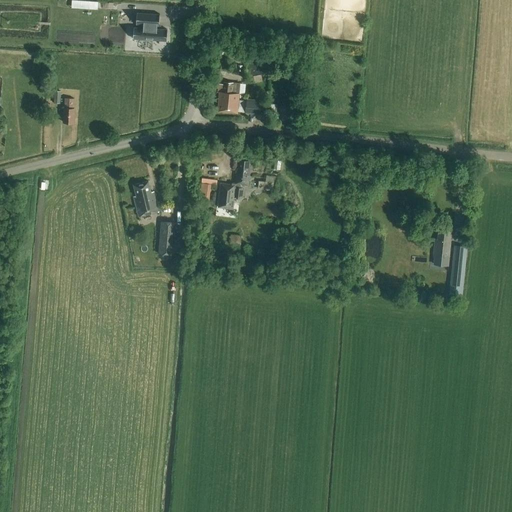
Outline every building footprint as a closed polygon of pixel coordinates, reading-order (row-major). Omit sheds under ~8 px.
[(133,24),(132,35),(166,38),(167,27),(157,26),(157,23),(159,23),(160,11),(137,9),(136,21),(143,22),(143,24),(133,24)] [(237,113),(237,112),(238,100),(239,94),(240,84),(224,83),(224,85),(218,84),(218,92),(220,93),(218,112),(237,113)] [(64,123),(73,123),(74,109),(73,109),(74,99),(65,98),(65,108),(64,108),(64,123)] [(246,101),(238,100),(237,112),(245,113),(245,114),(265,116),(267,101),(247,99),(246,101)] [(267,112),(276,114),(278,104),(269,102),(267,112)] [(237,169),(236,180),(249,181),(251,164),(248,164),(249,161),(240,160),(239,169),(237,169)] [(211,198),(213,183),(218,183),(219,179),(204,177),(200,197),(211,198)] [(249,181),(236,180),(235,183),(232,183),(231,184),(221,183),(217,208),(233,210),(235,198),(242,199),(243,188),(240,188),(240,186),(248,187),(249,181)] [(158,212),(153,192),(151,192),(148,181),(133,185),(136,196),(133,197),(139,217),(158,212)] [(452,230),(438,229),(437,239),(435,239),(433,256),(434,256),(433,264),(448,266),(452,230)] [(239,245),(241,236),(231,234),(230,244),(239,245)] [(160,236),(159,248),(174,249),(175,238),(160,236)] [(453,259),(450,283),(464,284),(466,266),(467,260),(453,259)]
